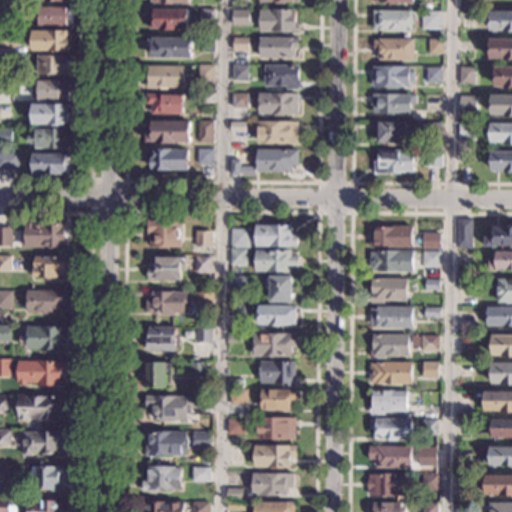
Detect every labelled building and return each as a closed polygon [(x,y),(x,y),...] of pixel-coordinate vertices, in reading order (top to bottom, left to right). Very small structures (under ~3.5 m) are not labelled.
[(478,0),(478,11),(460,11),(460,0),(478,0)] [(74,26),(36,26),(36,6),(74,7),(74,26)] [(13,22),(0,22),(0,7),(13,7),(13,22)] [(215,25),(199,25),(199,9),(215,9),(215,25)] [(232,25),(250,25),(250,9),(233,9),(232,25)] [(296,23),(298,23),(298,33),(259,32),(259,9),(296,10),(296,23)] [(188,29),(179,29),(179,31),(159,31),(159,29),(149,29),(149,10),(189,11),(188,29)] [(412,31),(373,31),(373,11),(412,11),(412,31)] [(511,33),(504,33),(504,31),(490,31),(490,11),(511,11),(511,33)] [(440,30),(421,30),(421,12),(441,12),(440,30)] [(18,46),(0,46),(0,31),(18,31),(18,46)] [(73,42),(69,42),(69,52),(60,52),(60,53),(48,53),(48,51),(32,51),(32,31),(74,32),(73,42)] [(214,53),(199,53),(199,37),(215,37),(214,53)] [(191,58),(151,58),(151,49),(147,49),(147,38),(192,38),(191,58)] [(248,51),(233,51),(233,38),(248,38),(248,51)] [(298,48),(294,48),(293,59),(260,58),(260,38),(299,39),(298,48)] [(414,61),(378,60),(378,50),(374,50),(374,40),(378,40),(378,39),(414,40),(414,61)] [(511,61),(504,61),(504,59),(489,59),(490,39),(511,39),(511,61)] [(443,55),(428,55),(428,40),(443,40),(443,55)] [(10,70),(0,70),(0,55),(11,55),(10,70)] [(74,75),(59,75),(59,76),(46,76),(46,73),(37,73),(37,56),(74,56),(74,75)] [(299,89),(286,89),(286,87),(264,86),(265,65),(299,66),(299,89)] [(184,88),(158,88),(158,89),(146,89),(146,81),(148,81),(148,66),(184,66),(184,88)] [(214,81),(198,81),(198,66),(214,66),(214,81)] [(248,81),(232,81),(233,66),(248,66),(248,81)] [(409,72),(414,72),(414,82),(409,82),(409,88),(397,88),(397,89),(385,89),(385,87),(371,87),(371,66),(409,66),(409,72)] [(475,84),(459,84),(459,67),(475,67),(475,84)] [(441,83),(426,83),(426,68),(442,68),(441,83)] [(511,89),(504,89),(504,87),(494,87),(494,68),(511,68),(511,89)] [(0,79),(13,80),(12,95),(9,95),(9,104),(0,103),(0,79)] [(74,91),(72,91),(72,100),(36,100),(36,80),(74,80),(74,91)] [(183,115),(151,115),(151,105),(146,105),(146,94),(183,95),(183,115)] [(213,103),(198,103),(198,94),(213,94),(213,103)] [(247,108),(232,108),(232,94),(248,95),(247,108)] [(298,114),(283,114),(283,116),(273,116),(273,114),(258,114),(259,94),(298,94),(298,114)] [(416,104),(410,104),(410,114),(397,114),(397,115),(386,115),(386,113),(372,113),(372,95),(416,95),(416,104)] [(475,96),(475,111),(459,111),(459,95),(475,96)] [(511,117),(505,117),(505,115),(490,115),(491,96),(511,96),(511,117)] [(11,120),(0,120),(0,104),(11,104),(11,120)] [(73,115),(68,115),(68,125),(60,125),(60,127),(47,126),(47,125),(31,125),(31,104),(73,105),(73,115)] [(191,122),(190,143),(176,143),(176,145),(156,144),(156,143),(146,143),(146,121),(191,122)] [(213,143),(198,143),(198,121),(213,121),(213,143)] [(246,133),(230,133),(230,122),(246,122),(246,133)] [(298,143),(256,143),(257,122),(298,122),(298,143)] [(405,123),(405,142),(377,142),(377,132),(373,132),(373,122),(405,123)] [(442,138),(426,138),(426,123),(442,123),(442,138)] [(475,141),(459,140),(459,123),(475,123),(475,141)] [(511,145),(504,145),(504,143),(490,142),(491,124),(511,124),(511,145)] [(11,144),(0,144),(0,129),(12,129),(11,144)] [(73,149),(35,148),(35,143),(28,143),(28,136),(35,136),(35,129),(73,130),(73,149)] [(213,165),(197,165),(198,149),(213,149),(213,165)] [(298,166),(292,166),(292,172),(257,172),(257,149),(298,150),(298,166)] [(188,171),(151,170),(151,159),(146,159),(146,150),(189,151),(188,171)] [(414,172),(400,172),(400,174),(373,174),(373,161),(378,161),(378,151),(414,151),(414,172)] [(511,151),(511,173),(504,173),(504,172),(491,171),(491,151),(511,151)] [(442,168),(426,167),(426,152),(442,152),(442,168)] [(17,170),(0,169),(0,154),(18,154),(17,170)] [(72,165),(67,164),(67,175),(32,175),(32,154),(72,154),(72,165)] [(240,176),(230,176),(230,160),(240,160),(240,176)] [(472,248),(456,248),(457,219),(472,220),(472,248)] [(35,223),(64,223),(64,238),(68,238),(68,249),(21,248),(21,238),(24,238),(24,220),(36,221),(35,223)] [(180,248),(168,248),(168,249),(157,249),(157,247),(149,247),(149,234),(147,234),(147,220),(181,221),(180,248)] [(511,246),(494,246),(494,247),(485,247),(485,237),(492,237),(492,227),(504,227),(504,225),(511,225),(511,246)] [(291,236),(297,236),(297,247),(255,246),(255,226),(291,226),(291,236)] [(412,248),(387,248),(387,246),(370,246),(371,226),(413,227),(412,248)] [(11,247),(0,247),(0,228),(11,228),(11,247)] [(249,249),(230,248),(230,229),(249,230),(249,249)] [(211,247),(195,247),(195,231),(211,231),(211,247)] [(439,249),(424,249),(424,234),(439,234),(439,249)] [(245,265),(230,265),(230,249),(245,249),(245,265)] [(291,256),(298,256),(298,267),(290,267),(290,272),(255,272),(255,250),(291,251),(291,256)] [(413,273),(378,272),(378,271),(370,271),(370,253),(378,253),(378,251),(413,251),(413,273)] [(441,269),(422,268),(422,252),(441,252),(441,269)] [(474,264),(459,264),(459,252),(474,253),(474,264)] [(511,270),(487,270),(488,258),(495,258),(495,252),(511,252),(511,270)] [(11,272),(0,272),(0,256),(11,256),(11,272)] [(65,259),(67,259),(69,262),(69,267),(66,269),(64,269),(64,277),(54,277),(54,280),(45,279),(45,278),(33,278),(33,266),(35,266),(35,257),(65,257),(65,259)] [(186,271),(181,271),(181,281),(147,280),(147,267),(152,267),(152,263),(155,263),(155,257),(186,257),(186,271)] [(211,258),(211,274),(195,274),(195,257),(211,258)] [(292,303),(269,303),(270,289),(267,289),(267,278),(270,278),(270,276),(292,277),(292,303)] [(246,278),(246,293),(229,293),(230,277),(246,278)] [(408,301),(384,300),(384,304),(370,304),(370,295),(372,295),(372,278),(408,279),(408,301)] [(511,305),(505,305),(505,303),(497,302),(497,279),(511,279),(511,305)] [(439,291),(425,291),(425,280),(439,280),(439,291)] [(12,308),(0,308),(0,291),(12,291),(12,308)] [(70,306),(66,306),(66,313),(26,312),(27,291),(70,291),(70,306)] [(188,293),(188,300),(190,300),(190,308),(184,308),(184,313),(173,313),(173,316),(161,316),(161,314),(146,314),(146,301),(151,302),(151,292),(188,293)] [(213,293),(213,312),(196,312),(196,293),(213,293)] [(243,316),(228,316),(228,306),(243,306),(243,316)] [(296,325),(282,325),(282,326),(272,326),(272,325),(257,325),(258,306),(296,306),(296,325)] [(413,329),(377,328),(377,326),(370,326),(370,309),(377,309),(377,306),(413,307),(413,329)] [(511,326),(486,326),(487,307),(511,307),(511,326)] [(440,319),(424,319),(424,308),(440,308),(440,319)] [(0,326),(10,326),(10,342),(0,342),(0,326)] [(68,338),(62,338),(62,350),(26,350),(26,327),(68,327),(68,338)] [(176,328),(176,337),(179,337),(179,348),(177,348),(177,352),(148,351),(148,327),(176,328)] [(212,343),(195,343),(196,327),(212,327),(212,343)] [(242,343),(227,343),(227,333),(242,333),(242,343)] [(297,347),(291,347),(291,357),(278,357),(278,359),(267,359),(268,357),(253,356),(253,334),(297,335),(297,347)] [(409,357),(386,357),(386,359),(370,359),(370,349),(372,349),(372,334),(409,335),(409,357)] [(438,352),(421,352),(421,336),(439,336),(438,352)] [(511,358),(502,358),(502,356),(491,356),(491,336),(511,336),(511,358)] [(10,377),(0,376),(0,359),(10,360),(10,377)] [(66,371),(60,371),(59,387),(37,387),(37,383),(28,383),(28,385),(18,385),(18,361),(66,362),(66,371)] [(295,377),(296,377),(296,386),(282,386),(282,383),(260,383),(260,362),(295,362),(295,377)] [(412,385),(376,385),(376,383),(370,383),(370,364),(377,364),(377,362),(412,363),(412,385)] [(171,375),(166,375),(166,387),(146,387),(146,363),(171,363),(171,375)] [(205,364),(205,378),(189,377),(189,363),(205,364)] [(438,379),(422,379),(422,363),(438,363),(438,379)] [(511,385),(500,385),(500,384),(491,384),(491,363),(511,363),(511,385)] [(243,389),(228,389),(228,379),(229,379),(243,380),(243,389)] [(247,390),(247,406),(230,405),(230,390),(247,390)] [(296,402),(290,402),(290,411),(261,411),(261,390),(296,390),(296,402)] [(407,412),(385,412),(385,415),(370,415),(370,391),(407,391),(407,412)] [(471,414),(456,414),(456,391),(472,391),(471,414)] [(511,412),(484,412),(485,392),(511,392),(511,412)] [(62,411),(66,411),(66,422),(38,421),(38,420),(31,420),(30,421),(17,421),(17,395),(27,396),(27,397),(46,397),(46,395),(62,396),(62,411)] [(9,412),(0,412),(0,396),(9,396),(9,412)] [(203,414),(196,414),(196,408),(191,408),(191,413),(194,413),(194,420),(174,419),(174,422),(160,422),(160,420),(152,420),(152,407),(145,407),(145,396),(203,397),(203,414)] [(295,440),(280,439),(280,441),(270,441),(270,439),(258,439),(258,418),(295,418),(295,440)] [(245,420),(244,435),(226,435),(227,419),(245,420)] [(412,440),(375,440),(375,430),(370,430),(370,419),(412,419),(412,440)] [(511,438),(492,438),(493,419),(511,419),(511,438)] [(438,436),(422,436),(422,420),(438,420),(438,436)] [(471,435),(456,435),(456,420),(471,420),(471,435)] [(9,446),(0,446),(0,430),(10,430),(9,446)] [(65,443),(59,443),(58,455),(32,454),(32,457),(23,457),(24,432),(65,433),(65,443)] [(187,456),(170,456),(170,458),(145,458),(145,444),(148,444),(148,432),(187,432),(187,456)] [(210,449),(192,449),(193,432),(210,433),(210,449)] [(297,447),(296,457),(291,457),(290,469),(254,468),(254,446),(297,447)] [(411,469),(375,469),(375,461),(369,461),(369,447),(411,447),(411,469)] [(471,463),(456,463),(456,447),(471,447),(471,463)] [(511,466),(489,466),(489,447),(497,447),(511,447),(511,466)] [(437,462),(421,461),(421,450),(437,451),(437,462)] [(8,464),(0,464),(0,480),(8,481),(8,464)] [(64,476),(61,476),(60,491),(36,490),(36,479),(32,479),(32,466),(64,467),(64,476)] [(176,469),(181,469),(181,490),(175,490),(175,491),(158,491),(158,492),(141,492),(142,481),(147,481),(147,467),(176,467),(176,469)] [(209,482),(193,482),(194,468),(209,468),(209,482)] [(294,488),(287,488),(287,496),(252,496),(252,474),(294,474),(294,488)] [(411,475),(410,496),(397,496),(397,497),(375,497),(375,496),(368,496),(368,491),(367,491),(368,474),(411,475)] [(438,491),(422,491),(422,475),(438,475),(438,491)] [(471,496),(455,496),(455,475),(471,475),(471,496)] [(511,496),(486,496),(486,476),(511,476),(511,496)] [(243,500),(226,500),(226,489),(243,489),(243,500)] [(8,511),(0,511),(0,500),(7,500),(8,500),(8,511)] [(68,511),(25,511),(25,501),(68,501),(68,511)] [(245,511),(227,511),(227,501),(245,501),(245,511)] [(185,509),(187,509),(187,511),(142,511),(143,502),(185,503),(185,509)] [(209,511),(192,511),(192,502),(209,503),(209,511)] [(404,511),(404,502),(368,503),(368,511),(404,511)] [(294,511),(254,511),(254,503),(294,503),(294,511)] [(437,511),(437,504),(423,503),(423,511),(437,511)] [(511,511),(490,511),(490,503),(511,503),(511,511)]
